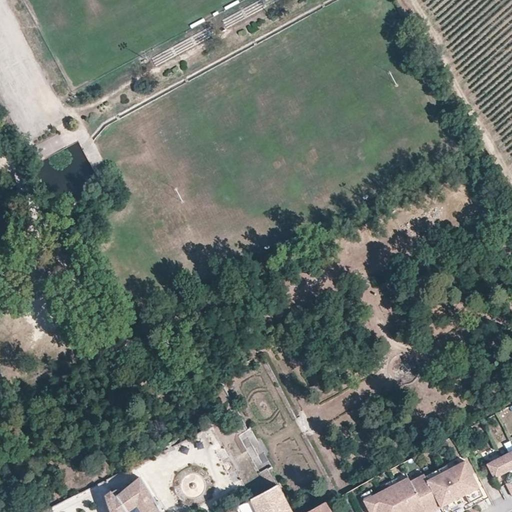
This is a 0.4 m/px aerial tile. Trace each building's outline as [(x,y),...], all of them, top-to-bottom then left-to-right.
[(511,452),(501,458),(508,472),(511,469),(511,452)] [(508,472),(501,458),(486,465),(489,472),(493,480),(508,472)] [(422,511),(424,511),(435,511),(444,508),(446,511),(461,511),(484,500),(488,498),(483,487),(479,489),(472,475),(465,462),(426,482),(423,475),(409,482),(407,478),(372,497),(373,498),(362,503),(367,511),(422,511)] [(475,473),(472,475),(479,489),(483,487),(478,477),(475,473)] [(161,511),(156,503),(140,479),(123,492),(121,491),(119,490),(117,491),(114,491),(113,491),(105,496),(110,511),(161,511)] [(279,486),(239,507),(241,511),(284,511),(291,508),(279,486)] [(358,495),(362,503),(373,498),(372,497),(369,490),(358,495)] [(331,511),(326,503),(308,511),(331,511)]
